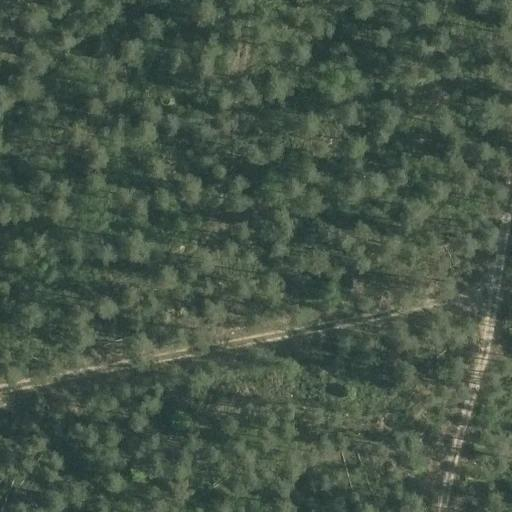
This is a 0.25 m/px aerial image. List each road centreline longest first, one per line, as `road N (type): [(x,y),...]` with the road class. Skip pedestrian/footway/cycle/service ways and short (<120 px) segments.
road 1 (track): [(0,386),(495,292)]
road 2 (track): [(511,162),(487,349),(442,511)]
